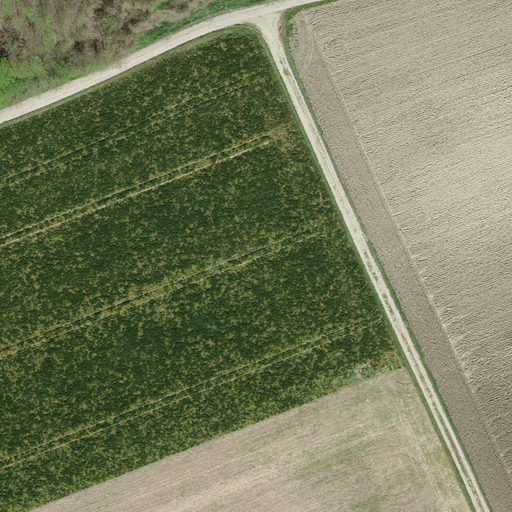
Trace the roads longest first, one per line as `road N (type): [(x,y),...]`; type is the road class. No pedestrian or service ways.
road 1 (track): [(482,511),(253,17)]
road 2 (track): [(303,0),(0,118)]
